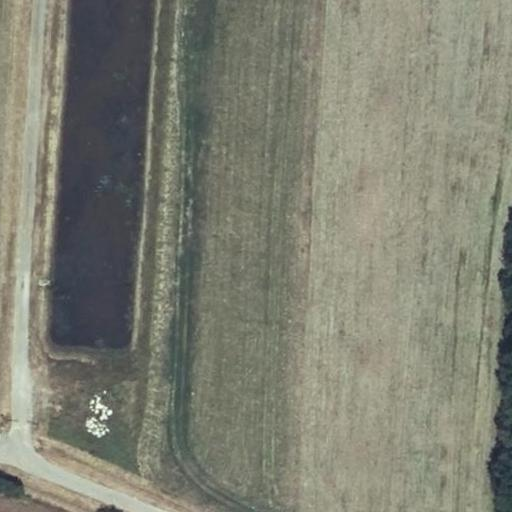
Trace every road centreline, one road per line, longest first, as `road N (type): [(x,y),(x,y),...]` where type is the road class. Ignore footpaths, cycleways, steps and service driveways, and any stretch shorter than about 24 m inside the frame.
road 1 (track): [(11,454),(37,0)]
road 2 (track): [(151,511),(0,453)]
